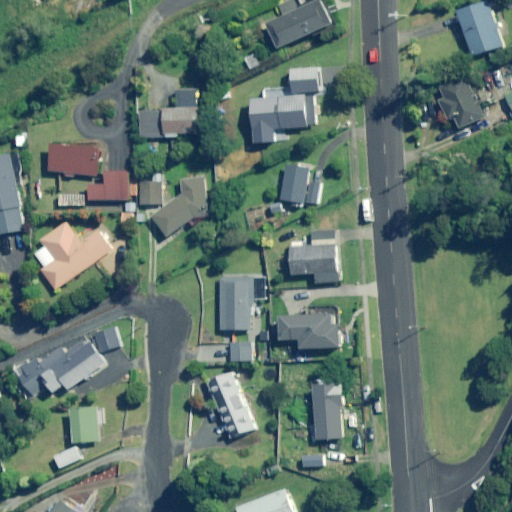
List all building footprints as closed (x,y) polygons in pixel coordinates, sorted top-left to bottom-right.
[(291,0),(275,7),(281,20),(269,25),(281,49),(335,24),(323,0),(303,10),(297,0),(291,0)] [(505,47),(491,2),(461,11),(474,56),(505,47)] [(322,82),(321,68),(295,69),(296,84),(322,82)] [(484,118),(465,76),(441,87),(446,98),(440,100),(449,121),(455,118),(460,128),(484,118)] [(198,109),(198,92),(178,92),(179,99),(175,99),(175,109),(154,110),(142,110),(143,138),(179,137),(179,135),(206,134),(206,109),(198,109)] [(283,97),(282,94),(263,96),(264,111),(276,110),(277,130),(319,127),(317,95),(283,97)] [(78,179),(79,175),(102,177),(105,147),(57,142),(53,172),(68,174),(67,177),(78,179)] [(0,235),(28,231),(14,155),(0,157),(0,235)] [(283,200),(292,202),(291,207),(303,208),(304,203),(319,206),(322,183),(310,181),(312,169),(289,165),(283,200)] [(131,171),(109,171),(109,185),(92,185),(92,201),(131,201),(131,196),(137,196),(137,179),(131,179),(131,171)] [(153,183),(142,183),(143,205),(163,205),(163,175),(153,176),(153,183)] [(154,218),(170,238),(194,220),(211,217),(206,178),(183,181),(185,194),(154,218)] [(134,215),(123,214),(123,225),(134,225),(134,215)] [(84,242),(70,223),(44,241),(58,261),(45,270),(59,290),(114,250),(100,230),(84,242)] [(305,247),(305,242),(292,243),(294,276),(317,275),(317,284),(339,283),(336,230),(313,231),(314,242),(314,246),(305,247)] [(138,269),(121,246),(99,263),(116,286),(138,269)] [(266,299),(266,279),(222,278),(222,330),(252,330),(252,299),(266,299)] [(334,310),(319,310),(319,316),(283,316),(283,341),(303,340),(303,349),(341,348),(340,326),(334,326),(334,310)] [(122,347),(116,328),(97,333),(102,353),(122,347)] [(252,338),(231,338),(232,362),(252,362),(252,338)] [(108,364),(90,339),(68,354),(64,348),(42,363),(37,355),(15,370),(34,397),(50,386),(55,394),(67,385),(70,390),(108,364)] [(255,430),(232,374),(207,384),(230,440),(255,430)] [(320,387),(316,387),(319,440),(345,439),(343,396),(345,396),(345,384),(331,385),(331,379),(320,380),(320,387)] [(103,442),(100,407),(73,409),(76,444),(103,442)] [(83,459),(78,447),(57,457),(62,469),(83,459)] [(325,456),(305,457),(305,467),(325,467),(325,456)] [(294,511),(286,490),(239,508),(240,511),(294,511)] [(73,511),(60,502),(52,511),(73,511)]
